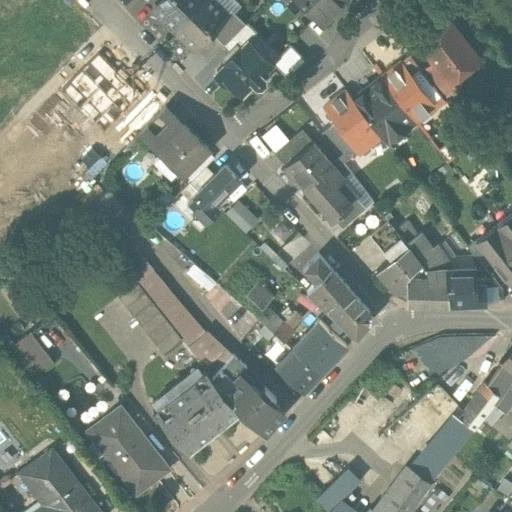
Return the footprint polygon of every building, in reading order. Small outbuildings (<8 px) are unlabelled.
[(160,0),(152,9),(173,29),(200,0),(160,0)] [(212,0),(200,0),(173,29),(192,48),(209,31),(226,13),(212,0)] [(305,8),(297,0),(281,0),(297,16),(305,8)] [(297,0),(305,8),(321,25),(346,1),(344,0),(297,0)] [(226,13),(209,31),(224,45),(245,23),(230,9),(226,13)] [(245,23),(224,45),(223,46),(231,55),(247,39),(247,40),(256,31),(246,22),(245,23)] [(432,62),(446,79),(448,78),(458,70),(464,71),(478,59),(450,23),(420,46),(432,62)] [(262,75),(273,64),(272,63),(247,40),(247,39),(231,55),(216,70),(216,76),(224,83),(229,83),(242,96),(252,85),(255,88),(261,88),(265,83),(265,78),(262,75)] [(290,45),(272,63),(273,64),(288,79),(306,60),(290,45)] [(110,128),(135,102),(142,95),(126,79),(123,82),(116,75),(119,72),(98,51),(59,90),(104,134),(110,128)] [(448,78),(446,79),(432,62),(421,71),(443,99),(456,89),(448,78)] [(400,63),(381,78),(416,122),(434,107),(412,78),(400,63)] [(412,78),(434,107),(444,100),(443,99),(421,71),(412,78)] [(381,78),(353,100),(380,135),(387,144),(416,122),(381,78)] [(359,151),(380,135),(353,100),(346,91),(325,107),(337,123),(359,151)] [(145,127),(152,119),(135,102),(110,128),(127,145),(145,127)] [(151,143),(176,117),(165,106),(152,119),(145,127),(153,135),(149,141),(151,143)] [(207,148),(176,117),(151,143),(182,174),(184,172),(206,150),(207,148)] [(359,151),(337,123),(321,135),(338,158),(343,164),(359,151)] [(301,130),(276,152),(287,165),(312,143),(301,130)] [(312,143),(287,165),(286,165),(305,187),(331,164),(312,143)] [(191,181),(214,158),(206,150),(184,172),(191,181)] [(338,158),(331,164),(343,179),(350,173),(343,164),(338,158)] [(331,164),(305,187),(331,218),(331,217),(347,204),(348,204),(356,198),(346,187),(344,188),(339,182),(343,179),(331,164)] [(218,209),(214,205),(239,180),(225,166),(187,203),(205,221),(218,209)] [(366,209),(356,198),(348,204),(347,204),(331,217),(341,230),(366,209)] [(225,215),(245,235),(258,223),(238,202),(225,215)] [(511,219),(499,229),(511,246),(511,219)] [(395,292),(407,292),(407,285),(428,285),(427,271),(425,271),(424,271),(387,223),(370,236),(390,263),(378,272),(395,292)] [(511,246),(499,229),(480,244),(481,244),(480,245),(492,261),(511,287),(511,246)] [(427,271),(446,270),(448,306),(487,303),(487,300),(485,281),(477,281),(475,268),(453,270),(435,246),(432,248),(420,232),(406,242),(425,271),(427,271)] [(492,261),(480,245),(481,244),(480,244),(477,239),(466,248),(482,268),(492,261)] [(370,324),(371,315),(319,255),(305,269),(317,283),(306,294),(354,338),(370,324)] [(446,270),(427,271),(428,285),(407,285),(407,292),(407,305),(448,306),(446,270)] [(242,295),(260,308),(272,293),(254,280),(242,295)] [(492,280),(485,281),(487,300),(502,299),(501,292),(492,280)] [(119,298),(163,354),(181,340),(137,284),(119,298)] [(292,351),(319,377),(347,347),(319,322),(314,326),(306,320),(294,333),(285,343),(292,351)] [(285,343),(294,333),(283,323),(274,333),(285,343)] [(28,330),(8,346),(32,376),(52,359),(28,330)] [(205,370),(212,378),(233,356),(206,333),(189,349),(205,370)] [(511,350),(502,364),(500,366),(502,367),(487,386),(501,398),(511,383),(511,350)] [(303,394),(319,377),(292,351),(277,369),(303,394)] [(240,414),(240,415),(250,404),(235,379),(246,368),(233,356),(212,378),(240,414)] [(188,456),(240,414),(212,378),(205,370),(153,412),(188,456)] [(466,411),(462,423),(471,433),(495,404),(499,400),(501,398),(487,386),(466,411)] [(250,404),(240,415),(264,436),(283,417),(259,394),(250,404)] [(140,492),(167,471),(132,427),(128,431),(113,413),(87,433),(121,477),(126,473),(140,492)] [(431,483),(471,433),(462,423),(452,414),(409,466),(431,483)] [(96,511),(50,451),(18,476),(45,511),(44,511),(96,511)] [(410,511),(431,483),(409,466),(375,511),(410,511)] [(314,502),(324,511),(332,511),(338,506),(362,483),(349,469),(314,502)]
